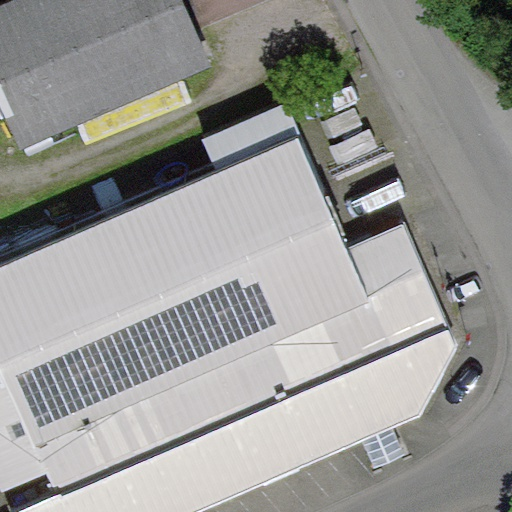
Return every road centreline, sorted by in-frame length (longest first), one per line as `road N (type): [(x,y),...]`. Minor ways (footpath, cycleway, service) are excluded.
road 1 (unclassified): [(511,235),(377,0)]
road 2 (unclassified): [(511,421),(329,511)]
